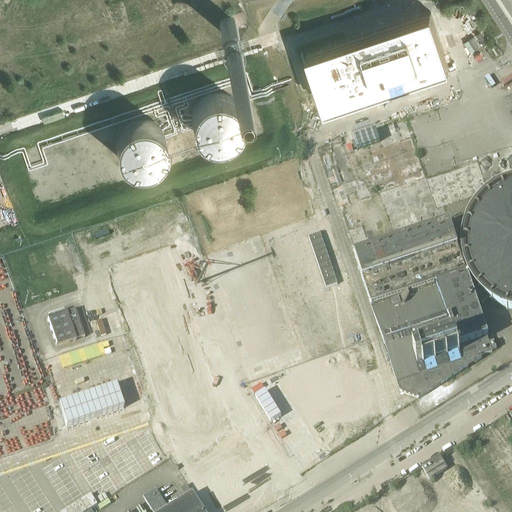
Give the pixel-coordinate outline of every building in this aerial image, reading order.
[(448,65),(430,12),(308,54),(322,97),(325,106),(448,65)] [(235,28),(235,25),(235,23),(234,20),(232,18),(229,17),(227,17),(224,17),(222,19),(220,21),(219,23),(219,26),(220,29),(221,31),(224,33),(227,33),(229,33),(232,32),(234,30),(235,28)] [(245,117),(245,116),(244,111),(243,107),(240,102),(237,98),(233,95),(228,92),(223,91),(219,91),(214,91),(210,92),(206,95),(201,98),(198,102),(196,107),(194,111),(194,117),(194,121),(196,126),(198,130),(201,134),(206,138),(210,140),(214,141),(219,142),(225,141),(229,140),(233,138),(237,134),(240,130),(243,126),(244,121),(245,117)] [(165,144),(165,143),(165,139),(163,134),(161,130),(158,126),(155,123),(150,120),(146,118),(141,117),(134,118),(130,119),(126,121),(122,124),(119,127),(116,132),(114,137),(114,142),(114,147),(115,152),(117,156),(120,160),(124,164),(128,166),(132,168),(138,169),(144,168),(148,167),(152,165),(156,162),(159,159),(162,154),(164,149),(165,144)] [(467,224),(449,226),(453,238),(464,238),(463,243),(463,248),(463,253),(464,258),(465,263),(467,268),(468,273),(471,278),(473,282),(476,286),(479,290),(483,294),(487,297),(491,301),(495,303),(500,306),(504,308),(509,310),(511,310),(511,183),(507,185),(502,187),(501,187),(497,189),(493,192),(489,195),(485,198),(481,202),(477,206),(474,210),(471,215),(469,219),(467,224)] [(368,253),(354,258),(389,362),(399,392),(418,399),(481,359),(480,356),(491,352),(491,351),(488,343),(486,338),(487,337),(485,332),(466,276),(453,238),(449,226),(374,251),(373,247),(367,249),(368,253)] [(319,234),(308,237),(325,289),(337,285),(319,234)] [(115,286),(131,333),(138,330),(178,447),(176,461),(175,462),(178,472),(193,493),(203,511),(239,511),(268,494),(216,413),(166,268),(166,269),(166,268),(115,286)] [(84,338),(74,310),(73,310),(73,311),(66,313),(45,320),(46,320),(56,347),(55,347),(55,348),(75,341),(75,340),(83,338),(84,338)] [(238,377),(225,385),(242,415),(255,408),(238,377)] [(116,387),(59,406),(66,429),(123,410),(116,387)] [(241,423),(253,441),(270,431),(259,412),(241,423)] [(447,469),(439,457),(421,468),(429,480),(447,469)] [(203,511),(193,493),(168,509),(155,490),(143,498),(151,511),(203,511)] [(87,511),(97,506),(90,495),(62,511),(87,511)]
